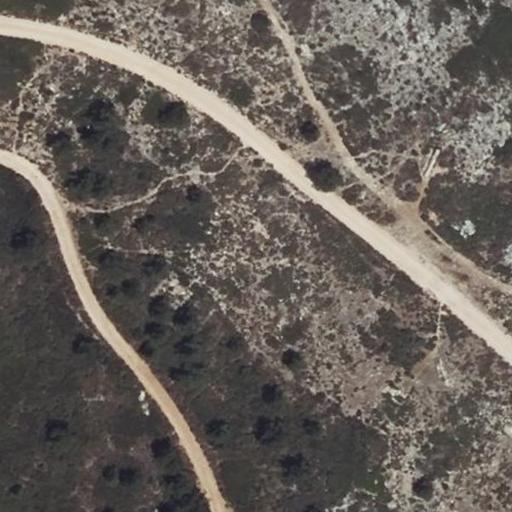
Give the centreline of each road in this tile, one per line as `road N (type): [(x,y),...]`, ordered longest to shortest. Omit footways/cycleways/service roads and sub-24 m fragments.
road 1 (track): [(0,32),(194,80),(511,351)]
road 2 (track): [(0,152),(32,169),(50,197),(98,315),(172,411),(216,511)]
